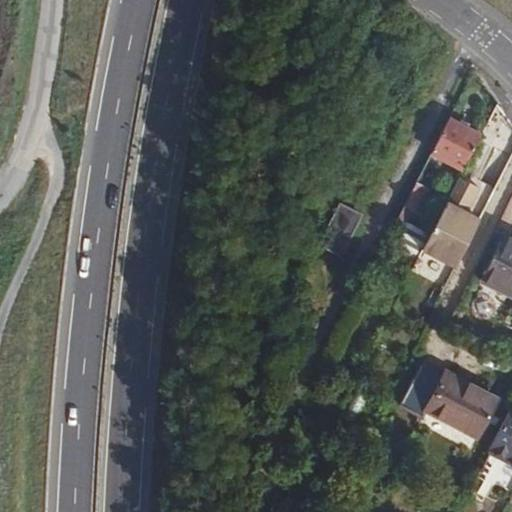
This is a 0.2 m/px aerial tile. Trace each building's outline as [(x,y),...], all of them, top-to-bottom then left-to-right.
[(448,114),(429,149),(461,165),(479,131),(448,114)] [(443,198),(413,257),(428,266),(437,250),(454,260),(466,237),(448,228),(458,206),(452,205),(456,199),(466,202),(493,150),(475,143),(447,199),(443,198)] [(415,177),(402,201),(413,207),(426,184),(415,177)] [(346,182),(326,223),(347,234),(368,193),(346,182)] [(511,232),(505,229),(483,273),(511,288),(511,232)] [(420,360),(399,400),(421,411),(425,404),(476,432),(496,393),(443,365),(440,371),(420,360)] [(511,401),(510,400),(486,445),(511,458),(511,401)]
